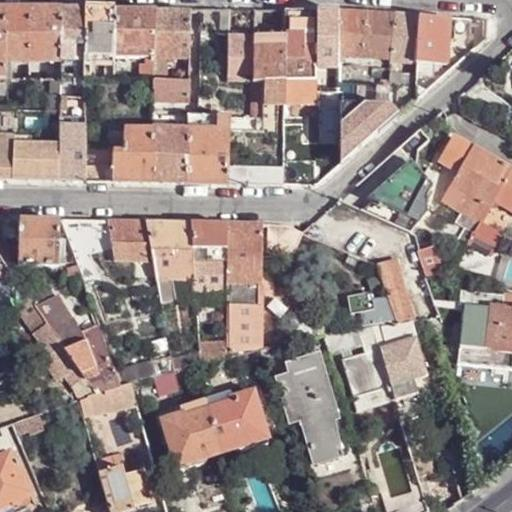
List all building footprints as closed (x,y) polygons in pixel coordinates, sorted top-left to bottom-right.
[(61,61),(62,9),(0,9),(0,60),(7,60),(61,61)] [(88,44),(87,10),(62,9),(61,61),(61,67),(61,70),(87,71),(87,57),(88,44)] [(157,56),(158,9),(118,10),(117,44),(117,57),(157,56)] [(191,55),(192,9),(158,9),(157,56),(163,56),(191,55)] [(117,44),(118,10),(87,10),(88,44),(117,44)] [(257,36),(257,10),(238,10),(238,35),(257,36)] [(311,27),(311,11),(286,11),(286,36),(286,45),(303,45),(303,27),(311,27)] [(333,44),(334,12),(317,12),(316,36),(316,43),(333,44)] [(393,58),(396,15),(342,12),(342,55),(348,55),(393,58)] [(419,63),(423,17),(396,15),(393,58),(393,61),(399,61),(419,63)] [(449,65),(452,19),(423,17),(419,63),(429,64),(449,65)] [(311,36),(311,27),(303,27),(303,45),(311,45),(311,36)] [(256,80),(257,36),(238,35),(232,35),(231,80),(255,81),(256,80)] [(286,45),(286,36),(257,36),(256,80),(266,81),(266,82),(286,83),(286,82),(286,45)] [(117,57),(117,44),(88,44),(87,57),(106,57),(117,57)] [(317,65),(317,45),(311,45),(303,45),(286,45),(286,82),(317,81),(317,65)] [(116,66),(117,57),(106,57),(106,66),(116,66)] [(429,72),(429,64),(419,63),(419,71),(429,72)] [(343,85),(342,65),(317,65),(317,81),(317,105),(342,105),(343,85)] [(61,70),(61,67),(50,67),(50,77),(61,77),(61,70)] [(156,79),(156,69),(129,68),(129,70),(129,79),(156,79)] [(191,78),(191,69),(182,69),(182,78),(191,78)] [(129,79),(129,70),(117,70),(116,79),(129,79)] [(399,83),(400,72),(398,71),(392,71),(392,80),(392,83),(399,83)] [(192,78),(191,78),(182,78),(163,78),(156,79),(155,100),(191,101),(192,78)] [(392,83),(392,80),(383,79),(383,88),(391,88),(392,83)] [(266,81),(256,80),(255,81),(254,117),(265,117),(266,105),(266,82),(266,81)] [(317,105),(317,81),(286,82),(286,83),(286,105),(299,105),(317,105)] [(286,105),(286,83),(266,82),(266,105),(280,105),(286,105)] [(416,103),(432,90),(417,83),(416,103)] [(61,95),(61,87),(50,87),(50,95),(61,95)] [(61,98),(61,95),(50,95),(50,111),(61,111),(61,98)] [(87,112),(87,99),(77,99),(77,112),(87,112)] [(279,122),(280,105),(266,105),(265,117),(265,122),(279,122)] [(298,119),(299,105),(286,105),(286,119),(298,119)] [(189,114),(188,114),(162,113),(155,113),(155,126),(189,127),(189,116),(189,114)] [(265,122),(265,117),(254,117),(232,116),(227,116),(219,116),(198,114),(193,115),(189,116),(189,127),(230,129),(230,130),(243,131),(265,131),(265,122)] [(342,117),(317,117),(317,134),(317,135),(342,134),(342,117)] [(187,184),(189,127),(155,126),(154,128),(153,183),(187,184)] [(87,181),(87,127),(61,127),(61,135),(61,181),(87,181)] [(230,130),(230,129),(189,127),(187,184),(229,184),(229,168),(230,150),(230,130)] [(153,183),(154,128),(125,128),(124,149),(115,149),(114,170),(114,182),(153,183)] [(243,139),(243,131),(230,130),(230,150),(238,150),(238,139),(243,139)] [(300,151),(300,131),(286,131),(285,151),(300,151)] [(494,203),(511,171),(452,138),(438,163),(458,174),(441,203),(461,214),(482,225),(494,203)] [(279,151),(279,139),(265,139),(265,151),(279,151)] [(373,201),(362,211),(411,235),(427,215),(426,199),(432,189),(416,170),(411,161),(369,199),(373,201)] [(285,185),(285,170),(229,168),(229,184),(285,185)] [(511,171),(494,203),(511,212),(511,171)] [(482,225),(461,214),(455,225),(465,230),(459,241),(469,248),(469,247),(482,225)] [(20,221),(0,220),(0,230),(21,231),(20,221)] [(20,221),(21,231),(20,266),(60,266),(61,244),(61,221),(20,221)] [(62,222),(76,258),(112,248),(108,223),(97,222),(62,222)] [(108,223),(112,248),(115,262),(154,263),(146,223),(108,223)] [(146,223),(154,263),(158,280),(172,281),(195,281),(193,263),(192,247),(190,224),(146,223)] [(230,224),(190,224),(193,263),(224,263),(229,263),(230,224)] [(228,343),(228,357),(259,349),(261,348),(264,226),(257,225),(230,224),(229,263),(228,293),(228,308),(228,343)] [(469,247),(489,258),(502,237),(482,225),(469,247)] [(287,227),(269,226),(268,254),(296,255),(304,233),(287,227)] [(425,276),(445,279),(434,246),(417,253),(425,276)] [(0,292),(14,312),(19,309),(30,300),(25,293),(12,276),(0,259),(0,292)] [(398,262),(379,267),(390,298),(397,323),(412,321),(415,321),(398,262)] [(224,263),(193,263),(195,281),(196,293),(224,293),(224,263)] [(158,280),(162,300),(177,298),(172,281),(158,280)] [(44,283),(25,293),(30,300),(37,310),(56,299),(44,283)] [(511,355),(511,297),(461,292),(459,313),(465,313),(461,350),(511,355)] [(228,293),(224,293),(196,293),(197,308),(228,308),(228,293)] [(397,323),(390,298),(372,302),(371,295),(349,299),(352,314),(361,313),(364,330),(375,328),(398,324),(397,323)] [(439,295),(432,298),(436,309),(444,307),(439,295)] [(63,345),(99,395),(122,388),(118,373),(101,328),(87,333),(60,297),(56,299),(37,310),(48,324),(63,345)] [(177,298),(162,300),(166,318),(180,314),(177,298)] [(30,300),(19,309),(36,333),(48,324),(37,310),(30,300)] [(436,333),(432,319),(425,320),(428,334),(436,333)] [(292,321),(293,342),(324,337),(324,324),(313,324),(312,321),(292,321)] [(415,328),(412,321),(397,323),(398,324),(375,328),(377,340),(415,328)] [(48,324),(36,333),(35,333),(51,353),(52,353),(63,345),(48,324)] [(377,340),(375,328),(364,330),(359,331),(362,343),(366,353),(380,349),(377,340)] [(418,339),(415,328),(377,340),(380,349),(418,339)] [(362,343),(359,331),(327,336),(331,351),(362,343)] [(418,339),(380,349),(391,388),(415,381),(429,377),(418,339)] [(200,342),(201,345),(202,365),(228,357),(228,343),(206,342),(200,342)] [(99,395),(63,345),(52,353),(65,371),(82,395),(85,398),(99,395)] [(201,345),(174,352),(178,372),(196,367),(202,365),(201,345)] [(261,348),(259,349),(265,363),(271,361),(267,347),(261,348)] [(391,388),(380,349),(366,353),(342,360),(353,399),(357,414),(395,403),(394,398),(391,388)] [(511,355),(461,350),(460,365),(511,371),(511,355)] [(288,364),(292,374),(314,367),(311,358),(288,364)] [(132,370),(136,384),(155,378),(162,377),(172,373),(169,359),(158,362),(132,370)] [(301,418),(315,463),(340,456),(330,420),(338,418),(322,366),(314,367),(292,374),(278,378),(291,421),(301,418)] [(118,373),(122,388),(132,385),(136,384),(132,370),(118,373)] [(82,395),(65,371),(33,386),(42,414),(51,411),(62,406),(82,399),(85,398),(82,395)] [(162,377),(155,378),(160,397),(181,390),(175,373),(172,373),(162,377)] [(415,381),(391,388),(394,398),(395,403),(418,397),(415,381)] [(122,388),(99,395),(101,408),(136,398),(132,385),(122,388)] [(206,400),(223,454),(236,449),(243,452),(249,449),(253,443),(268,439),(266,435),(260,416),(259,411),(253,391),(239,396),(234,398),(232,393),(232,392),(206,400)] [(101,408),(99,395),(85,398),(82,399),(87,421),(138,409),(136,398),(101,408)] [(163,422),(178,468),(193,464),(199,467),(206,464),(209,458),(223,454),(206,400),(180,409),(182,415),(163,422)] [(330,420),(340,456),(348,453),(338,418),(330,420)] [(29,427),(33,436),(47,431),(44,421),(29,427)] [(2,429),(6,439),(19,434),(15,424),(2,429)] [(113,458),(99,461),(102,473),(116,469),(124,468),(121,455),(113,458)] [(0,463),(0,511),(14,511),(36,502),(30,487),(19,465),(15,457),(0,463)] [(23,464),(19,465),(30,487),(31,486),(24,470),(26,469),(23,464)] [(102,473),(112,511),(136,511),(136,510),(153,505),(144,472),(140,474),(127,477),(124,468),(116,469),(102,473)] [(448,498),(451,507),(463,500),(458,485),(449,484),(448,498)] [(14,511),(33,511),(40,509),(36,502),(14,511)]
